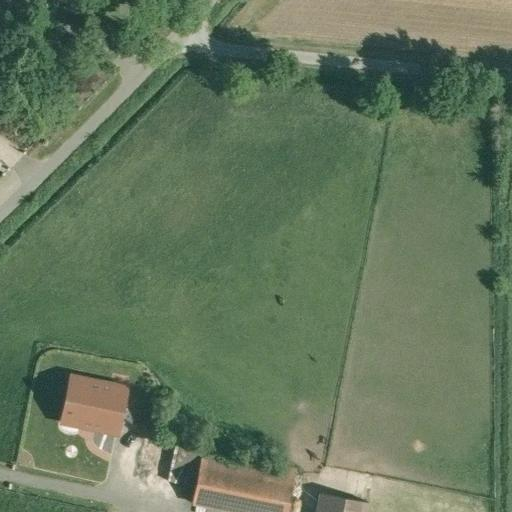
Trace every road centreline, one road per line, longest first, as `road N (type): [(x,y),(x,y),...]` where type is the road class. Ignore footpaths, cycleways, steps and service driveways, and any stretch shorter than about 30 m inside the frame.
road 1 (unclassified): [(178,36),(207,47),(511,83)]
road 2 (unclassified): [(0,204),(178,36)]
